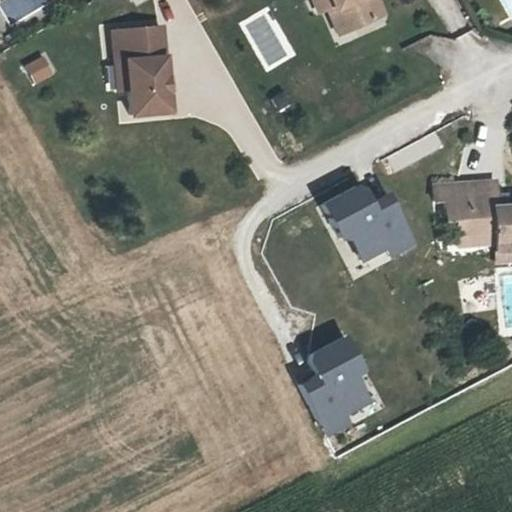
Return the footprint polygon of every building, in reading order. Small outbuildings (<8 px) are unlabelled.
[(330,0),(342,25),(337,28),(346,50),(387,32),(373,0),(330,0)] [(163,24),(116,30),(120,64),(129,63),(132,88),(134,114),(173,109),(163,24)] [(24,65),(34,84),(54,74),(43,54),(24,65)] [(501,183),(438,189),(440,205),(451,204),(452,221),(461,220),(463,238),(499,235),(500,244),(501,262),(511,261),(511,204),(511,196),(502,197),(501,183)] [(364,192),(330,210),(347,242),(355,238),(368,265),(416,240),(395,200),(378,209),(370,193),(364,192)] [(351,340),(317,358),(315,364),(323,379),(306,388),(327,428),(374,404),(361,377),(368,373),(351,340)]
